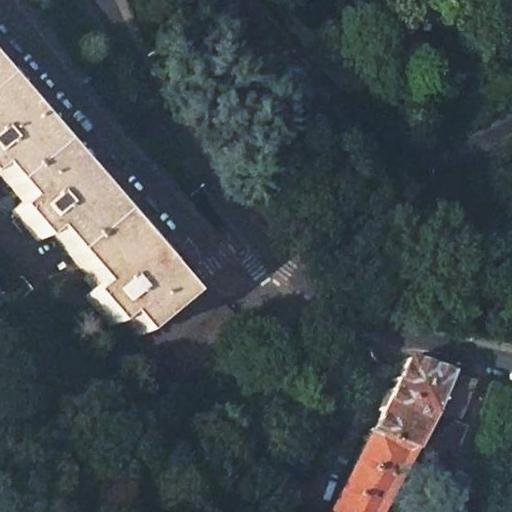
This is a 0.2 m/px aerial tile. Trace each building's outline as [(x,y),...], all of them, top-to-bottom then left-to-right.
[(0,174),(23,201),(12,210),(38,241),(49,231),(70,256),(111,220),(0,90),(0,174)] [(155,271),(111,220),(70,256),(96,286),(85,295),(111,326),(122,316),(139,336),(186,296),(161,267),(155,271)] [(0,294),(0,295),(22,276),(0,250),(0,294)] [(22,276),(0,295),(11,307),(32,289),(22,276)] [(242,322),(225,304),(152,374),(168,393),(242,322)] [(412,451),(451,374),(406,358),(370,434),(412,451)] [(412,451),(405,465),(437,479),(456,430),(455,429),(474,379),(451,374),(412,451)] [(370,435),(333,511),(380,511),(389,498),(393,489),(405,465),(412,451),(370,434),(370,435)] [(274,500),(267,511),(285,511),(288,508),(274,500)]
